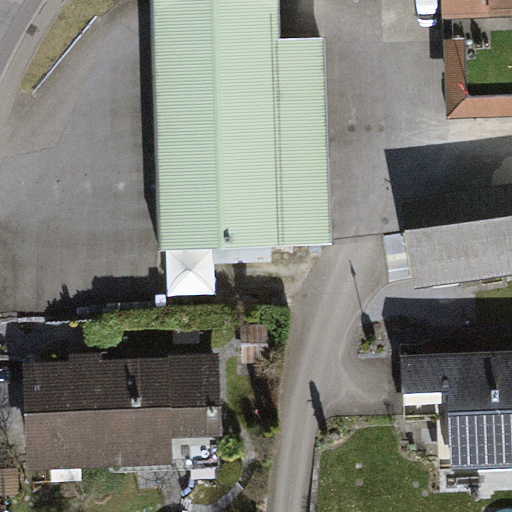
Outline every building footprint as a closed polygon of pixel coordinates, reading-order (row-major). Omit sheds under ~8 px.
[(153,0),(164,245),(332,238),(324,35),(278,37),(276,0),(153,0)] [(511,0),(447,0),(449,18),(511,15),(511,0)] [(477,53),(440,54),(443,119),(511,115),(511,87),(479,89),(477,53)] [(511,183),(402,198),(414,284),(511,270),(511,183)] [(223,356),(25,366),(30,479),(187,472),(185,438),(227,436),(223,356)] [(511,359),(398,365),(400,405),(447,403),(449,465),(511,461),(511,359)]
